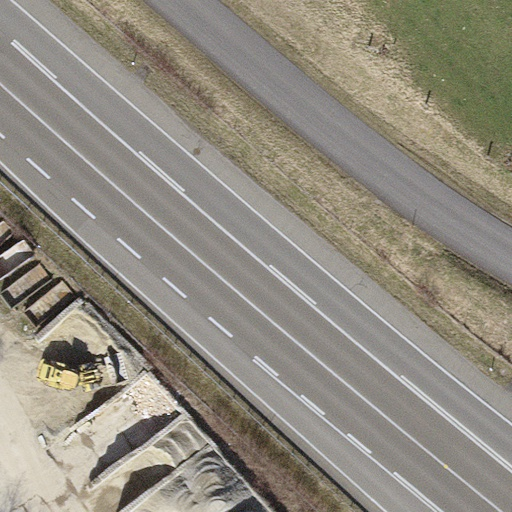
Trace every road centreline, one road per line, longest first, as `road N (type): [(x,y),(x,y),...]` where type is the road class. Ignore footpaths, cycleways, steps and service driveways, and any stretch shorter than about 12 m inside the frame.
road 1 (unclassified): [(196,0),(467,233),(511,255)]
road 2 (trunk): [(511,462),(186,245)]
road 3 (trunk): [(206,262),(507,511)]
road 4 (trunk): [(206,262),(452,511)]
road 5 (trunk): [(0,78),(186,245)]
